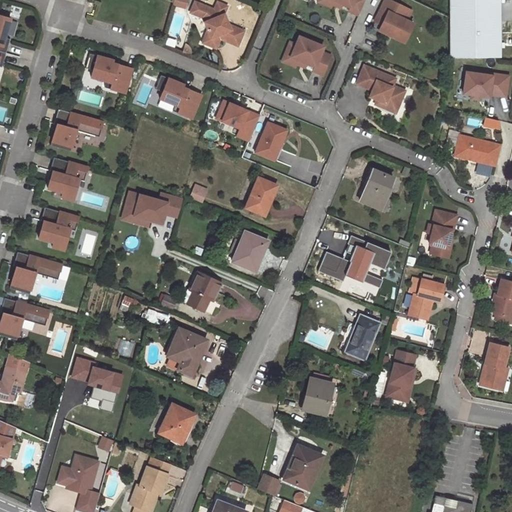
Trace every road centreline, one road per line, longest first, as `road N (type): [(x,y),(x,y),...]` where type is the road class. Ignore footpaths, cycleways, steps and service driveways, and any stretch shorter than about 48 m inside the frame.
road 1 (residential): [(511,420),(448,408),(443,391),(486,207),(456,194),(431,164),(349,131)]
road 2 (residential): [(183,511),(349,131)]
road 3 (residential): [(349,131),(61,18)]
road 4 (residential): [(0,215),(61,18)]
